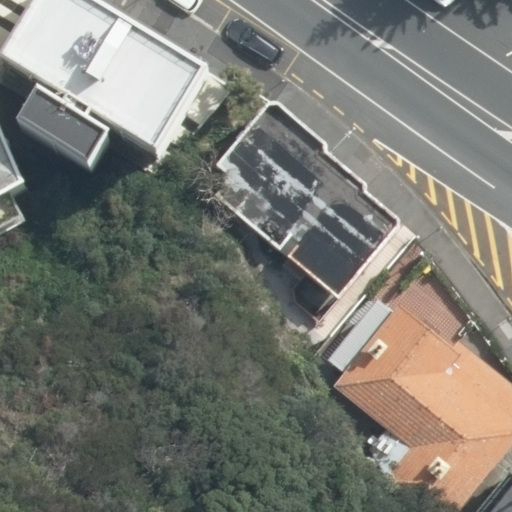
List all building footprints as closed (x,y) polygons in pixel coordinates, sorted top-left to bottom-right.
[(0,0),(0,231),(25,217),(8,190),(24,179),(0,128),(0,0)] [(201,64),(94,0),(25,0),(0,42),(0,57),(32,76),(9,114),(84,159),(106,123),(149,149),(201,64)] [(334,295),(398,216),(363,187),(363,182),(361,178),(322,146),(323,142),(321,137),(273,97),(263,97),(213,161),(225,172),(210,191),(334,295)] [(511,382),(385,290),(319,381),(413,449),(375,501),(390,511),(460,511),(511,442),(511,382)] [(511,511),(511,473),(481,511),(511,511)]
